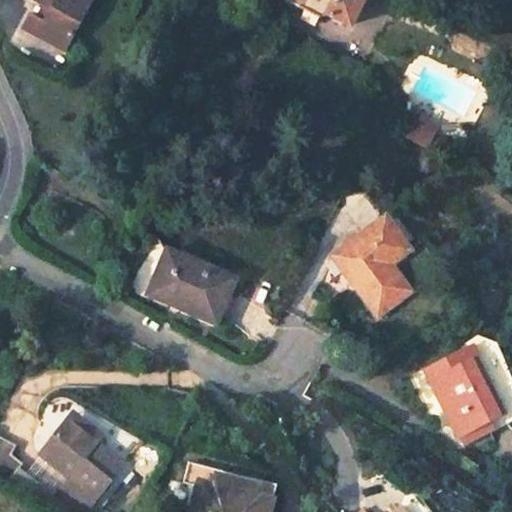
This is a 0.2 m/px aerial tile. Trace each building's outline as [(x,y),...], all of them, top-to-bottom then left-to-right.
[(63,60),(87,3),(79,0),(18,0),(16,5),(48,19),(43,33),(27,26),(19,41),(63,60)] [(293,0),(296,2),(299,9),(318,19),(326,15),(345,25),(358,0),(293,0)] [(410,116),(401,134),(418,141),(427,123),(410,116)] [(427,123),(418,141),(428,148),(438,129),(427,123)] [(394,261),(419,242),(401,220),(394,225),(391,222),(341,258),(353,274),(356,272),(388,314),(418,292),(394,261)] [(235,285),(166,252),(148,290),(180,305),(177,311),(214,329),(235,285)] [(469,369),(462,357),(417,381),(424,394),(469,369)] [(485,433),(499,425),(469,369),(424,394),(456,451),(485,433)] [(95,446),(100,438),(71,414),(66,421),(95,446)] [(79,511),(84,511),(121,468),(95,446),(66,421),(38,455),(67,480),(56,493),(79,511)] [(456,451),(460,458),(490,441),(485,433),(456,451)] [(0,440),(0,467),(7,470),(16,447),(0,440)] [(266,511),(273,487),(183,464),(178,485),(193,490),(187,511),(266,511)] [(410,511),(403,503),(390,511),(367,511),(365,508),(359,511),(410,511)]
